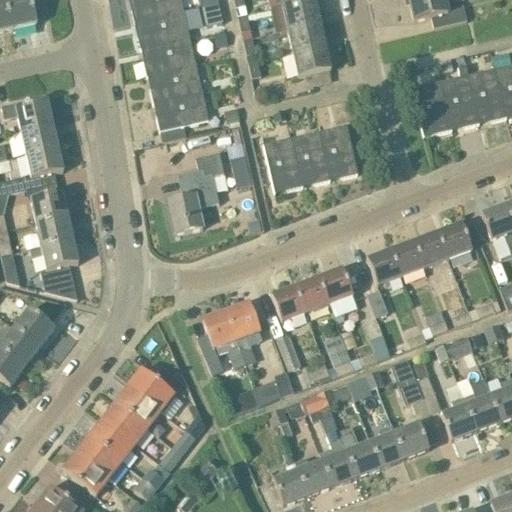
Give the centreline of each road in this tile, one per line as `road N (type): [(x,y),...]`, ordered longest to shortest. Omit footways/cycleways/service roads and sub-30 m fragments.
road 1 (residential): [(129,279),(219,277),(404,208)]
road 2 (residential): [(0,487),(114,339),(129,279)]
road 3 (residential): [(129,279),(94,52)]
road 4 (residential): [(404,208),(354,0)]
road 5 (residential): [(374,511),(511,458)]
